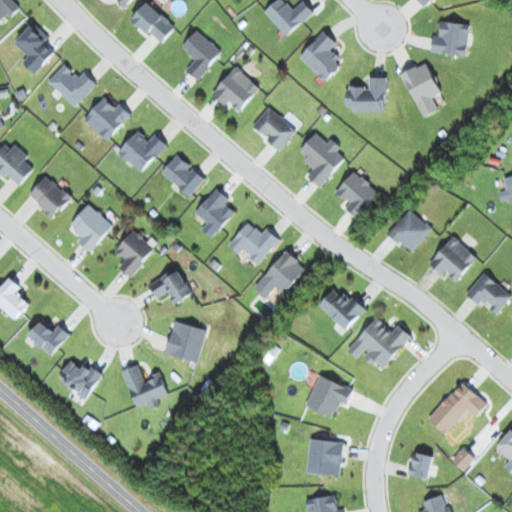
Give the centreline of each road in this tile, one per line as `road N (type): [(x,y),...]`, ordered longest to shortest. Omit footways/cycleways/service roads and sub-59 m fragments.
road 1 (residential): [(69,0),(291,210),(402,288),(511,381)]
road 2 (residential): [(374,511),(376,447),(410,386),(457,334)]
road 3 (residential): [(0,389),(141,511)]
road 4 (residential): [(115,323),(0,217)]
